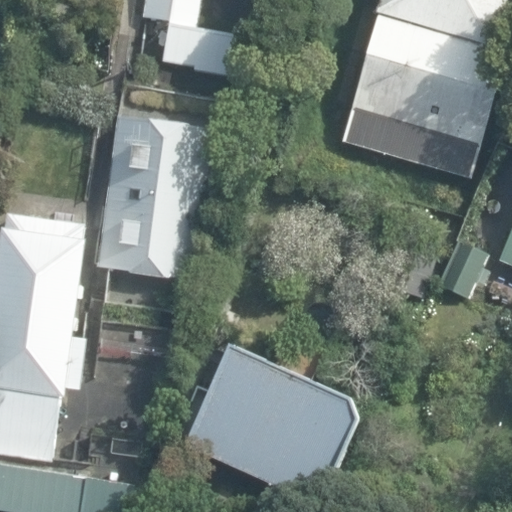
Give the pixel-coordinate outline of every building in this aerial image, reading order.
[(145,0),(143,19),(200,24),(203,0),(145,0)] [(377,0),(337,146),(472,184),(511,42),(511,32),(499,29),(506,0),(377,0)] [(251,35),(172,23),(166,65),(245,76),(251,35)] [(96,266),(199,274),(219,129),(117,115),(96,266)] [(0,509),(20,511),(131,511),(136,482),(6,463),(8,449),(58,456),(68,390),(85,392),(92,339),(72,336),(89,223),(8,211),(0,265),(0,509)] [(511,225),(497,264),(511,269),(511,225)] [(469,299),(491,256),(461,240),(439,283),(469,299)] [(96,333),(84,421),(131,427),(143,339),(96,333)] [(305,497),(321,504),(359,421),(352,398),(305,378),(230,345),(187,445),(303,496),(305,497)]
